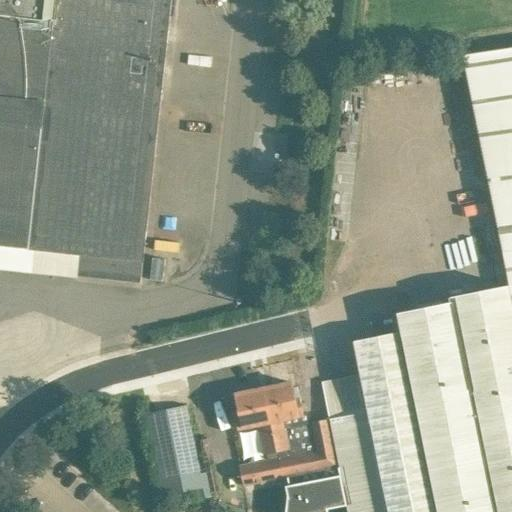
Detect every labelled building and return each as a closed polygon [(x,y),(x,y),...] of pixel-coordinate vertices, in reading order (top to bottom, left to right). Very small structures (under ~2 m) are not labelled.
[(0,0),(0,243),(80,253),(77,275),(141,282),(171,0),(0,0)] [(347,241),(359,143),(340,140),(328,238),(347,241)] [(166,258),(153,257),(151,279),(164,281),(166,258)] [(511,511),(511,295),(505,262),(494,264),(499,287),(453,296),(453,301),(399,312),(403,331),(356,340),(364,382),(325,390),(330,418),(347,505),(348,511),(511,511)] [(288,494),(285,511),(317,511),(317,505),(326,504),(327,509),(347,505),(330,418),(310,422),(309,413),(303,414),(300,398),(296,399),(293,382),(263,388),(276,451),(281,478),(288,476),(290,483),(286,485),(288,494)] [(266,453),(276,451),(263,388),(236,394),(239,411),(234,412),(238,429),(258,424),(264,454),(266,453)] [(187,404),(148,413),(165,495),(194,489),(196,499),(222,493),(217,469),(202,472),(191,424),(187,404)] [(244,485),(281,478),(276,451),(266,453),(268,459),(240,465),(244,485)]
